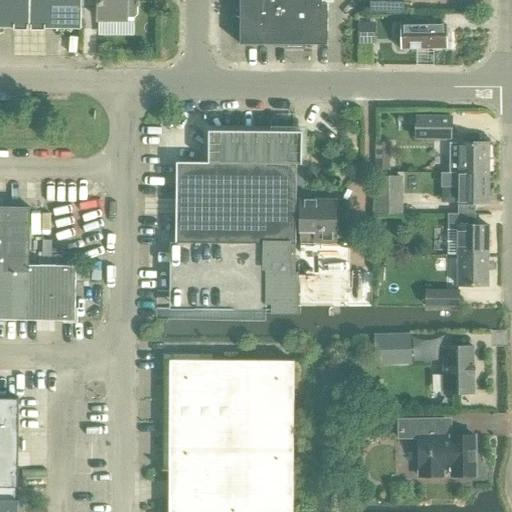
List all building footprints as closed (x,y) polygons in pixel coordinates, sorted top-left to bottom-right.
[(0,0),(0,28),(3,29),(14,29),(30,29),(29,0),(0,0)] [(29,0),(30,29),(46,29),(56,29),(81,30),(82,8),(81,0),(29,0)] [(81,0),(82,8),(83,8),(83,4),(99,4),(99,9),(98,20),(99,20),(125,20),(125,19),(134,19),(138,15),(137,0),(81,0)] [(239,0),(240,3),(240,6),(240,45),(286,45),(294,45),(295,45),(303,45),(328,45),(328,4),(322,4),(322,0),(239,0)] [(369,0),(369,13),(387,13),(387,8),(403,9),(402,0),(369,0)] [(360,43),(375,43),(376,22),(360,22),(360,43)] [(403,48),(447,48),(447,25),(403,25),(403,36),(397,36),(397,45),(403,45),(403,48)] [(453,139),(453,116),(417,116),(417,139),(453,139)] [(177,240),(177,243),(215,243),(215,292),(196,291),(196,292),(195,310),(301,311),(301,306),(301,273),(298,273),(295,273),(295,244),(296,237),(296,200),(296,165),(298,165),(303,165),(303,161),(303,138),(295,130),(278,130),(219,129),(218,129),(210,137),(210,138),(210,161),(178,161),(177,240)] [(460,144),(450,144),(450,173),(460,173),(490,173),(491,143),(460,142),(460,144)] [(389,170),(389,162),(376,162),(376,170),(389,170)] [(450,173),(441,173),(441,188),(460,188),(459,199),(459,203),(477,203),(490,203),(490,173),(460,173),(450,173)] [(376,177),(375,215),(402,215),(402,177),(376,177)] [(296,200),(296,237),(301,237),(301,244),(337,244),(337,240),(337,201),(300,200),(299,200),(296,200)] [(0,257),(6,258),(6,272),(31,272),(31,266),(29,266),(30,212),(30,208),(0,207),(0,257)] [(490,253),(490,223),(477,223),(477,213),(447,213),(447,230),(447,253),(459,253),(490,253)] [(490,283),(490,253),(459,253),(459,283),(490,283)] [(0,320),(36,321),(54,321),(76,321),(76,282),(76,266),(31,266),(31,272),(6,272),(6,258),(0,257),(0,320)] [(77,269),(77,282),(89,282),(89,281),(90,276),(90,269),(89,269),(77,269)] [(460,304),(460,288),(428,288),(428,304),(460,304)] [(412,364),(411,350),(411,336),(375,336),(375,365),(412,364)] [(444,394),(474,394),(474,374),(475,374),(475,366),(474,366),(473,347),(443,347),(444,394)] [(292,511),(294,362),(170,361),(169,511),(292,511)] [(0,487),(15,488),(18,488),(19,399),(0,399),(0,487)] [(475,476),(475,464),(475,436),(444,437),(443,420),(399,420),(399,439),(419,439),(419,477),(443,477),(443,470),(451,470),(451,477),(475,476)] [(0,511),(17,511),(18,501),(15,501),(15,489),(15,488),(0,487),(0,511)]
